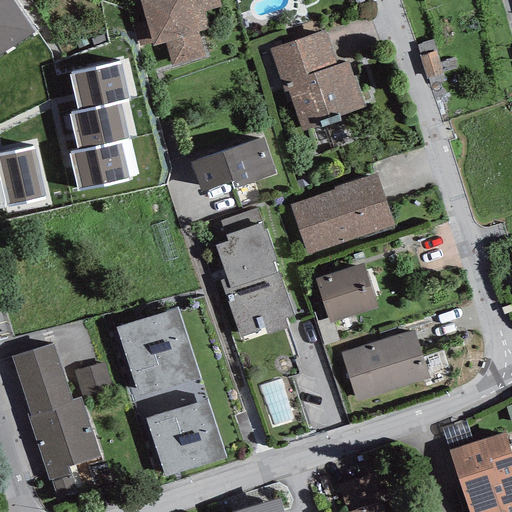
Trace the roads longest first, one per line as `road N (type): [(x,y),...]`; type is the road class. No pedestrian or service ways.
road 1 (residential): [(508,378),(387,0)]
road 2 (residential): [(140,511),(415,420),(508,378)]
road 3 (unknown): [(286,464),(186,232),(180,194)]
